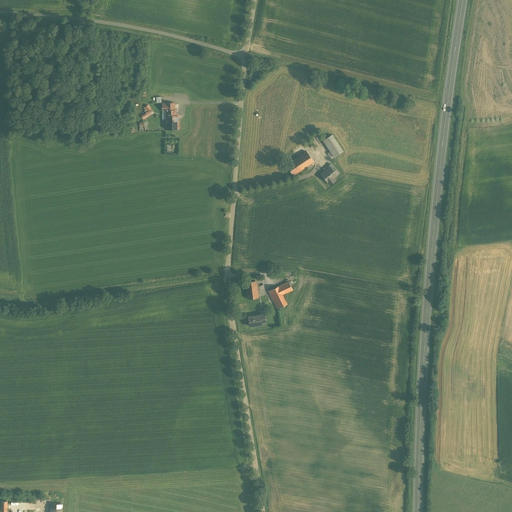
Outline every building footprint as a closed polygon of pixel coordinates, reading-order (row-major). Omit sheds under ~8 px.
[(153,110),(148,103),(144,106),(150,113),(153,110)] [(174,110),(166,110),(166,129),(178,129),(178,115),(176,115),(176,110),(174,110)] [(332,134),(323,140),(334,156),(343,151),(332,134)] [(294,174),(313,159),(306,150),(287,164),(294,174)] [(330,165),(321,173),(328,182),(338,174),(330,165)] [(256,281),(245,282),(247,299),(258,297),(256,281)] [(287,281),(268,291),(277,308),(286,303),(282,295),(292,290),(287,281)] [(259,315),(248,316),(249,326),(261,324),(261,321),(260,315),(259,315)]
